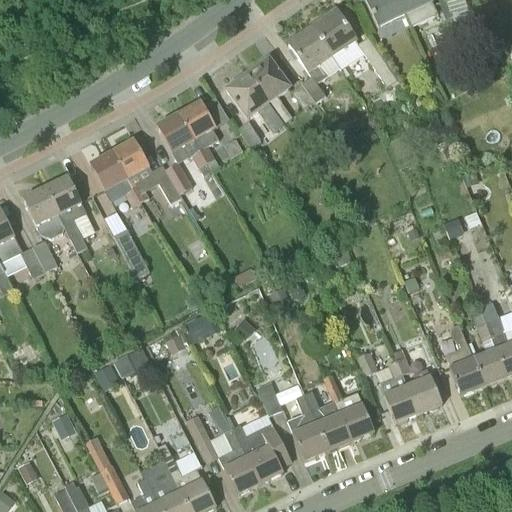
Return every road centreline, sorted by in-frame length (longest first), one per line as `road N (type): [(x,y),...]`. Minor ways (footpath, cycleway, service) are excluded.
road 1 (residential): [(234,0),(114,84),(0,145)]
road 2 (residential): [(315,511),(511,425)]
